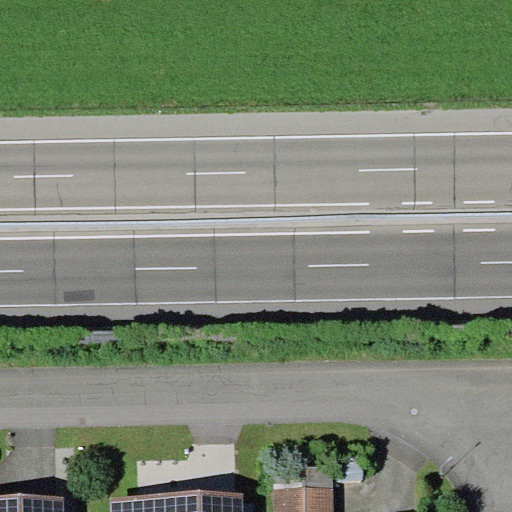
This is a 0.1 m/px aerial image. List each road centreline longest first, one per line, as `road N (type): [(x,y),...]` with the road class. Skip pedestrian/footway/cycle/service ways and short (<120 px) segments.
road 1 (residential): [(511,379),(0,403)]
road 2 (motorway): [(511,165),(0,174)]
road 3 (motorway): [(0,271),(511,263)]
